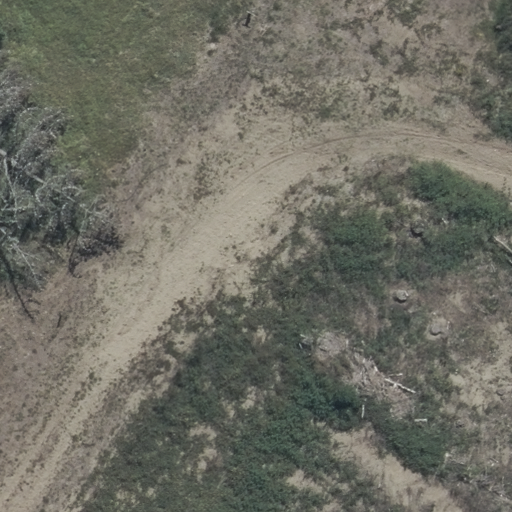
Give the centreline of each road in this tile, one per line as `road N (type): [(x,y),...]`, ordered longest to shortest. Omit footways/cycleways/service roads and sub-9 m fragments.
road 1 (track): [(70,511),(321,95),(445,0)]
road 2 (track): [(321,95),(511,175)]
